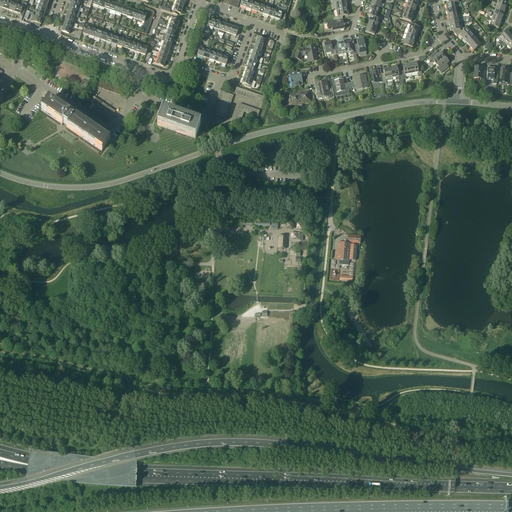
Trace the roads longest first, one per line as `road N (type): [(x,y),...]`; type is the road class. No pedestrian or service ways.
road 1 (unknown): [(511,438),(415,428),(384,421),(375,410),(364,416),(246,396),(171,395),(0,358)]
road 2 (motorway): [(511,475),(233,442),(135,454),(0,488)]
road 3 (motorway): [(511,488),(76,471)]
road 4 (unclassified): [(215,148),(399,105),(458,102)]
road 5 (unclassified): [(0,173),(87,187),(215,148)]
road 6 (motorway): [(333,507),(511,506)]
road 7 (residential): [(135,95),(104,128),(15,67)]
road 8 (residential): [(307,76),(370,64),(383,49),(417,54),(441,37)]
